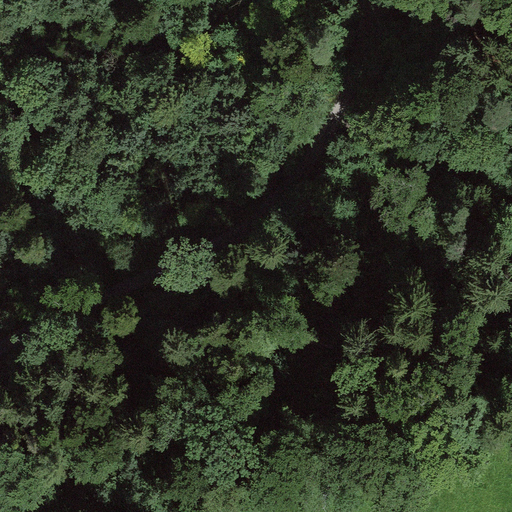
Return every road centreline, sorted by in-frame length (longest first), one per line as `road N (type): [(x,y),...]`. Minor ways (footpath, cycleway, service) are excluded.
road 1 (track): [(366,0),(357,87),(271,203),(169,264),(0,339)]
road 2 (motorway): [(0,193),(243,140),(511,104)]
road 3 (track): [(341,118),(373,165),(373,221),(317,364),(223,511)]
road 4 (motorway): [(334,0),(142,32),(0,74)]
